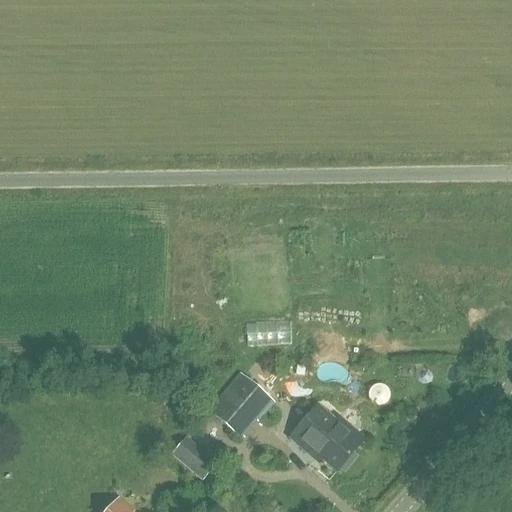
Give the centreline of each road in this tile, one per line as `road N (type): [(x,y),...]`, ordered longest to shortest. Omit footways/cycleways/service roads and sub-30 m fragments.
road 1 (unclassified): [(511,175),(0,182)]
road 2 (tertiary): [(402,511),(511,384)]
